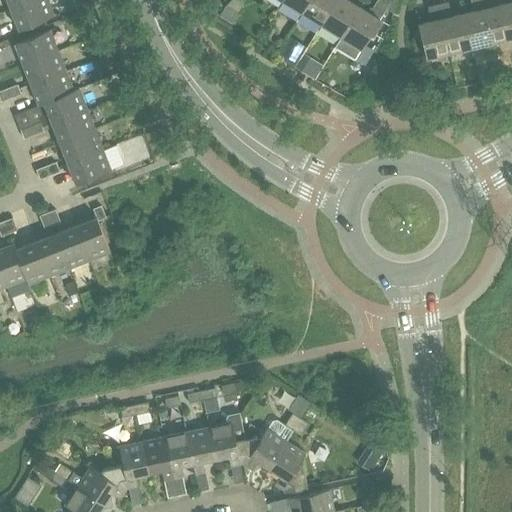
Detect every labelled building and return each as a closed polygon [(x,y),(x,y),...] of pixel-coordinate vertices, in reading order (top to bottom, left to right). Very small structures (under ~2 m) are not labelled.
[(33,0),(7,0),(11,9),(33,0)] [(54,15),(47,0),(33,0),(11,9),(19,29),(54,15)] [(282,0),(302,12),(308,0),(282,0)] [(308,0),(302,12),(322,24),(336,0),(308,0)] [(350,0),(336,0),(322,24),(341,36),(360,6),(350,0)] [(378,0),(377,0),(373,8),(383,14),(388,6),(378,0)] [(438,3),(440,13),(450,10),(448,1),(438,3)] [(511,18),(508,2),(486,7),(494,41),(511,37),(511,18)] [(440,13),(438,3),(428,6),(430,15),(440,13)] [(360,6),(341,36),(335,46),(355,58),(361,48),(362,48),(380,18),(360,6)] [(239,15),(226,7),(220,16),(234,24),(239,15)] [(494,41),(486,7),(463,13),(471,47),(494,41)] [(463,13),(441,18),(449,52),(471,47),(463,13)] [(426,57),(449,52),(441,18),(418,23),(426,57)] [(14,42),(22,61),(57,47),(49,29),(14,42)] [(285,41),(277,54),(294,65),(302,52),(285,41)] [(65,69),(57,47),(22,61),(30,83),(65,69)] [(315,79),(315,78),(324,64),(304,52),(295,66),(307,74),(311,76),(315,79)] [(476,62),(481,81),(481,83),(503,78),(502,76),(497,57),(476,62)] [(65,69),(30,83),(38,103),(73,89),(65,69)] [(7,88),(11,97),(21,93),(17,84),(7,88)] [(79,87),(73,89),(38,103),(39,105),(44,103),(52,123),(87,109),(79,87)] [(11,97),(7,88),(0,90),(0,98),(1,101),(11,97)] [(60,143),(95,129),(87,109),(52,123),(60,143)] [(30,125),(34,134),(43,130),(40,121),(30,125)] [(30,125),(20,129),(24,138),(34,134),(30,125)] [(103,149),(95,129),(60,143),(68,163),(103,149)] [(111,170),(103,149),(68,163),(76,184),(111,170)] [(46,166),(49,175),(59,171),(56,162),(46,166)] [(40,179),(49,175),(46,166),(36,169),(40,179)] [(96,217),(77,225),(90,260),(111,252),(102,230),(114,224),(105,203),(93,208),(96,217)] [(48,212),(52,224),(60,221),(55,209),(48,212)] [(44,227),(52,224),(48,212),(39,215),(44,227)] [(5,221),(9,233),(17,230),(13,218),(5,221)] [(0,231),(1,236),(9,233),(5,221),(0,222),(0,231)] [(70,268),(90,260),(77,225),(56,233),(70,268)] [(56,233),(36,241),(49,276),(70,268),(56,233)] [(28,284),(49,276),(36,241),(17,248),(14,243),(13,243),(26,279),(28,284)] [(26,279),(13,243),(0,248),(0,269),(7,286),(26,279)] [(217,397),(215,388),(201,391),(203,400),(204,400),(206,408),(219,406),(217,397)] [(189,403),(203,400),(201,391),(187,394),(189,403)] [(179,395),(165,398),(167,408),(181,405),(179,395)] [(134,405),(136,414),(150,411),(148,402),(134,405)] [(122,417),(136,414),(134,405),(120,408),(122,417)] [(296,409),(294,413),(293,413),(285,425),(293,430),(304,414),(296,409)] [(304,414),(293,430),(301,435),(309,423),(310,423),(316,414),(308,409),(304,414)] [(225,423),(209,427),(216,458),(229,456),(231,465),(241,463),(236,440),(244,438),(238,414),(227,417),(224,420),(225,423)] [(256,436),(244,438),(236,440),(241,463),(243,463),(252,469),(258,461),(269,468),(287,441),(292,432),(276,422),(272,423),(268,429),(267,428),(260,438),(256,436)] [(216,458),(209,427),(186,432),(194,463),(196,473),(205,471),(203,461),(216,458)] [(186,432),(164,436),(173,478),(183,476),(181,466),(194,463),(186,432)] [(164,436),(142,441),(149,473),(161,470),(164,480),(173,478),(164,436)] [(123,465),(128,487),(138,485),(136,475),(149,473),(142,441),(119,446),(123,465)] [(306,453),(287,441),(269,468),(280,475),(275,483),(285,490),(285,492),(308,487),(303,466),(299,464),(306,453)] [(37,471),(50,479),(62,486),(67,479),(56,471),(55,471),(42,463),(37,471)] [(56,471),(67,479),(73,470),(61,463),(56,471)] [(120,497),(127,488),(128,487),(123,465),(103,469),(101,473),(91,466),(83,478),(73,470),(67,479),(78,486),(105,503),(112,492),(120,497)] [(99,511),(105,503),(78,486),(65,505),(75,511),(99,511)] [(301,511),(329,511),(335,511),(330,488),(288,497),(290,507),(300,505),(301,511)] [(366,490),(369,504),(378,502),(375,488),(366,490)] [(380,511),(378,502),(369,504),(370,511),(380,511)]
